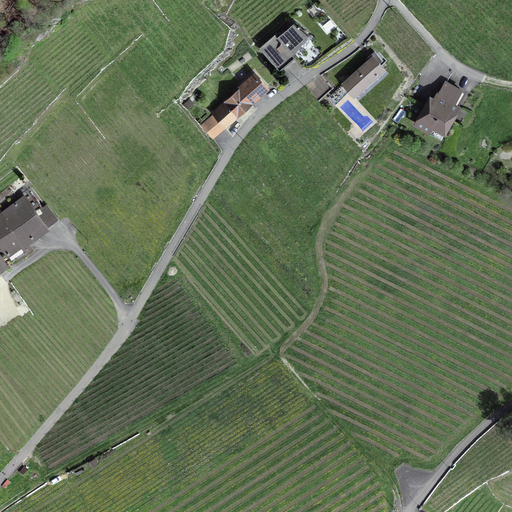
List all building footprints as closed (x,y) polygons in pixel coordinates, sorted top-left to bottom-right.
[(298,46),(307,35),(293,22),(277,36),(275,33),(260,46),(279,69),(294,56),(289,49),(295,44),(298,46)] [(341,79),(343,84),(347,88),(359,78),(365,85),(383,68),(378,63),(382,60),(376,54),(354,74),(353,71),(341,79)] [(254,73),(239,87),(252,101),(267,88),(254,73)] [(430,107),(426,105),(416,123),(430,131),(433,126),(441,131),(447,121),(450,122),(459,106),(452,102),(459,89),(446,82),(438,95),(437,94),(430,107)] [(237,114),(252,101),(239,87),(238,88),(239,89),(213,111),(226,126),(238,115),(237,114)] [(202,125),(213,137),(224,127),(213,115),(202,125)] [(0,267),(5,264),(1,259),(45,227),(25,198),(0,215),(0,214),(0,267)]
